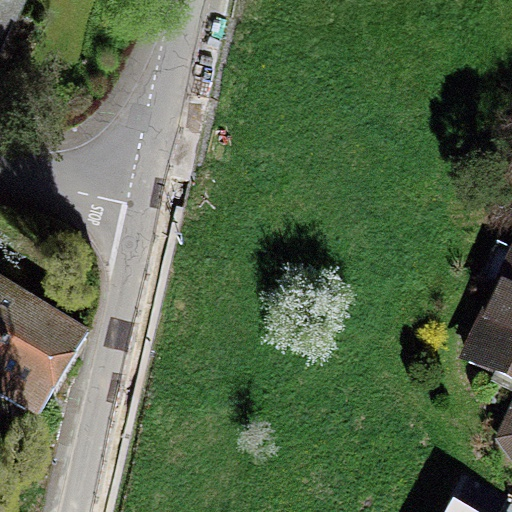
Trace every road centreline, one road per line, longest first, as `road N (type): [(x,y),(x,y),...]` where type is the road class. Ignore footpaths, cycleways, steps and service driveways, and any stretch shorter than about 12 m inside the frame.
road 1 (residential): [(139,210),(89,511)]
road 2 (residential): [(190,0),(139,210)]
road 3 (residential): [(139,210),(0,145)]
